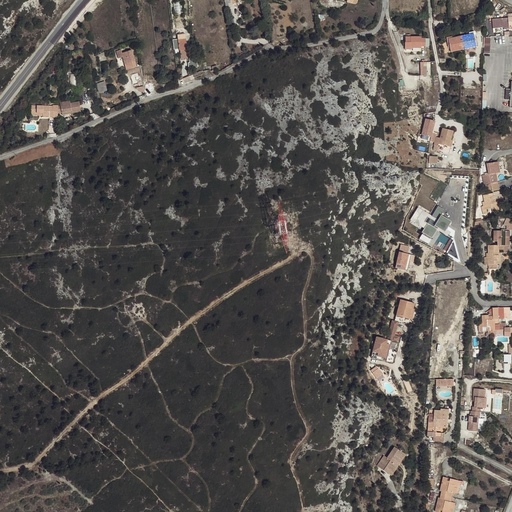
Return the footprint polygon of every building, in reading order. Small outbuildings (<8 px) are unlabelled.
[(511,13),(508,14),(508,18),(492,19),(493,28),(504,27),(504,30),(511,28),(511,13)] [(178,35),(180,50),(187,49),(185,34),(178,35)] [(461,36),(464,49),(476,46),(473,34),(461,36)] [(425,38),(425,37),(405,36),(405,49),(411,49),(411,48),(425,48),(425,38)] [(451,52),(464,49),(461,36),(452,38),(452,36),(446,37),(449,47),(450,47),(451,52)] [(124,63),(134,60),(132,50),(122,53),(121,50),(116,51),(118,58),(123,57),(124,63)] [(197,59),(190,58),(189,67),(197,67),(197,59)] [(99,83),(102,92),(107,90),(104,81),(99,83)] [(72,113),(81,111),(79,102),(70,103),(70,101),(60,102),(61,106),(62,112),(71,111),(72,113)] [(43,116),(58,117),(58,113),(58,106),(32,105),(31,112),(43,113),(43,115),(43,116)] [(436,137),(437,135),(432,133),(435,122),(426,119),(421,135),(431,138),(430,141),(435,142),(436,137)] [(451,147),(453,140),(451,140),(453,131),(442,128),(440,138),(436,137),(435,142),(434,145),(438,146),(438,143),(451,147)] [(487,166),(490,177),(496,176),(500,175),(498,164),(487,166)] [(490,177),(492,186),(498,185),(496,176),(490,177)] [(481,207),(483,213),(487,212),(486,209),(492,208),(492,211),(500,210),(498,202),(496,202),(494,193),(500,192),(498,185),(492,186),(493,194),(483,196),(485,202),(482,202),(483,206),(481,207)] [(427,230),(435,235),(440,226),(443,227),(450,215),(439,209),(436,215),(436,214),(433,218),(430,216),(426,223),(429,225),(427,230)] [(482,220),(478,221),(477,229),(480,230),(484,230),(484,233),(488,232),(486,219),(482,220)] [(489,264),(489,269),(497,269),(497,264),(499,264),(499,253),(499,249),(503,249),(504,252),(508,252),(508,245),(509,245),(509,231),(505,231),(505,245),(502,245),(501,231),(494,231),(494,242),(498,242),(498,245),(488,246),(488,253),(486,253),(486,257),(484,257),(484,264),(489,264)] [(399,252),(395,268),(408,271),(412,255),(399,252)] [(388,314),(387,319),(392,320),(398,322),(409,324),(410,319),(411,319),(414,309),(413,309),(415,303),(400,299),(396,315),(388,314)] [(506,307),(493,308),(493,312),(490,312),(490,316),(489,316),(489,315),(482,315),(482,322),(479,322),(479,331),(483,331),(483,327),(487,327),(487,331),(491,330),(494,330),(495,330),(494,319),(499,319),(498,313),(506,313),(506,307)] [(394,335),(398,322),(392,320),(387,340),(391,341),(399,342),(400,336),(394,335)] [(496,328),(496,335),(504,335),(504,332),(504,327),(506,327),(506,323),(499,324),(499,327),(496,328)] [(387,355),(383,354),(387,339),(377,337),(372,358),(386,361),(387,355)] [(377,379),(384,374),(378,365),(371,370),(377,379)] [(473,407),(472,411),(480,412),(481,408),(484,408),(485,398),(486,389),(474,389),(473,401),(475,401),(475,407),(473,407)] [(436,426),(448,427),(449,410),(441,409),(441,411),(429,410),(428,436),(433,437),(441,437),(442,433),(437,433),(435,431),(436,426)] [(469,422),(468,431),(478,431),(479,417),(480,417),(480,412),(472,411),(471,411),(471,416),(470,416),(469,422)] [(441,437),(433,437),(433,441),(444,442),(444,433),(442,433),(441,437)] [(386,472),(391,475),(405,454),(394,447),(387,458),(384,456),(377,466),(382,469),(386,472)] [(442,491),(441,495),(451,497),(453,492),(454,493),(456,493),(457,488),(455,487),(455,485),(456,485),(458,480),(451,479),(450,481),(447,480),(446,484),(442,483),(440,491),(442,491)] [(457,488),(456,493),(458,494),(460,484),(463,485),(464,482),(458,480),(456,485),(455,485),(455,487),(457,488)] [(451,497),(441,495),(440,498),(438,498),(435,511),(437,511),(439,511),(440,510),(443,511),(442,511),(449,511),(450,510),(449,509),(450,507),(452,508),(454,502),(450,502),(451,497)]
